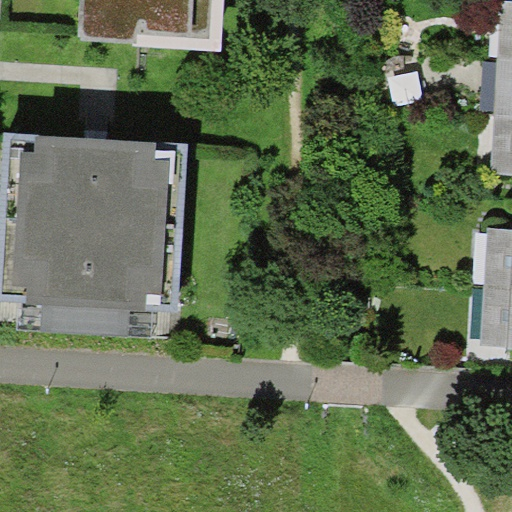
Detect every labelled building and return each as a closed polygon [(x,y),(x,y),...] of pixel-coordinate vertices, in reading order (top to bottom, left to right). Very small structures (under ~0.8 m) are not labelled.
[(85,0),(83,39),(227,47),(229,0),(85,0)] [(511,56),(505,56),(502,111),(511,111),(511,56)] [(511,111),(502,111),(499,165),(511,165),(511,111)] [(0,276),(0,290),(182,303),(193,138),(10,126),(0,276)] [(511,282),(511,225),(494,225),(490,281),(511,282)] [(511,282),(490,281),(487,338),(511,339),(511,282)]
